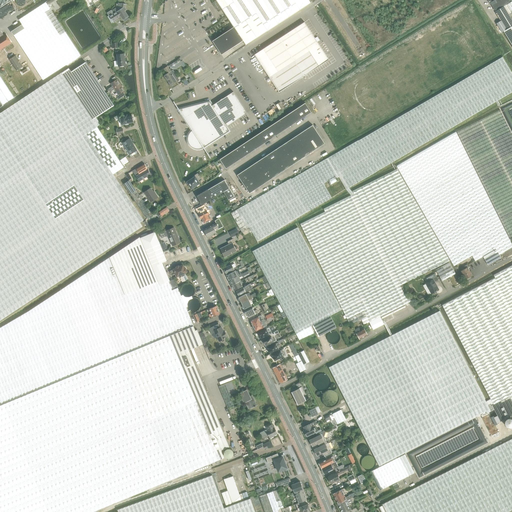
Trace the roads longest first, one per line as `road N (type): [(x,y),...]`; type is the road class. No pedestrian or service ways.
road 1 (primary): [(274,391),(169,173),(148,109)]
road 2 (unclassified): [(274,391),(511,257)]
road 3 (unclassified): [(148,109),(320,0)]
road 4 (unknown): [(308,7),(336,60),(286,97),(275,97),(244,49)]
road 5 (unclassified): [(359,511),(511,433)]
road 6 (unclassified): [(0,109),(145,20)]
road 7 (primary): [(329,511),(274,391)]
